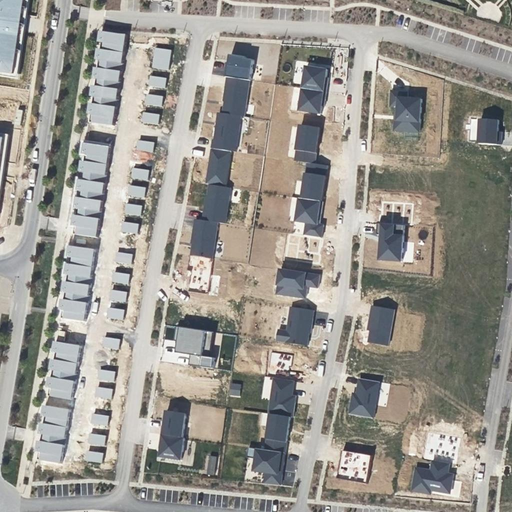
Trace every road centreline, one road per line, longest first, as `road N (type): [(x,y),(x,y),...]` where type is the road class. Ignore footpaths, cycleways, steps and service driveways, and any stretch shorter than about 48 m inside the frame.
road 1 (residential): [(203,26),(122,505)]
road 2 (residential): [(298,511),(345,301),(362,33)]
road 3 (tertiary): [(62,9),(25,276)]
road 4 (residential): [(511,318),(481,511)]
road 5 (residential): [(203,26),(362,33)]
road 6 (tertiary): [(25,276),(0,430)]
road 7 (residential): [(362,33),(511,71)]
road 8 (residential): [(62,9),(203,26)]
road 9 (residential): [(122,505),(0,508)]
